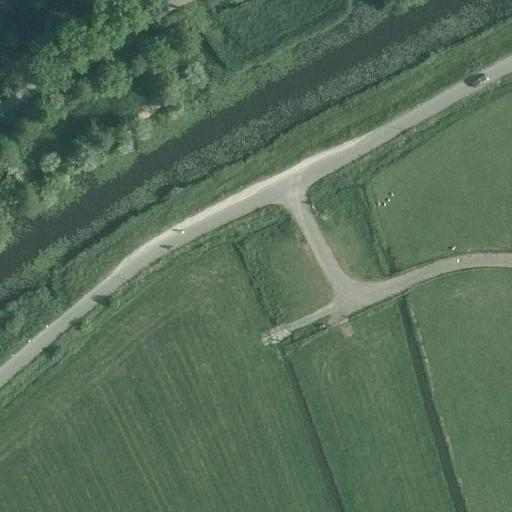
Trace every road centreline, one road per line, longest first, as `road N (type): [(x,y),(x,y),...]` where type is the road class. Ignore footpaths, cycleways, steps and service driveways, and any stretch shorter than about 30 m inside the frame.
road 1 (unclassified): [(0,379),(127,268),(511,63)]
road 2 (track): [(407,511),(348,330),(349,303),(285,182)]
road 3 (track): [(511,258),(449,263),(263,342)]
road 4 (unclassified): [(183,0),(0,110)]
